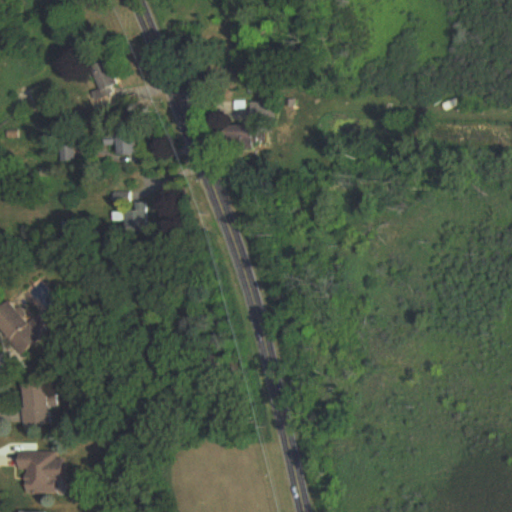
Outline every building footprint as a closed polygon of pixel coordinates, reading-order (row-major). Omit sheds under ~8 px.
[(129,100),(109,63),(93,71),(103,90),(97,94),(107,112),(129,100)] [(37,104),(34,92),(18,96),(21,109),(37,104)] [(238,144),(262,147),(264,128),(240,125),(238,144)] [(127,158),(148,158),(148,135),(112,135),(112,149),(127,149),(127,158)] [(155,213),(120,213),(120,238),(155,238),(155,213)] [(2,317),(27,352),(47,337),(22,302),(2,317)] [(30,428),(65,424),(61,383),(33,386),(35,409),(28,410),(30,428)] [(25,472),(34,472),(33,493),(71,494),(72,454),(26,453),(25,472)]
